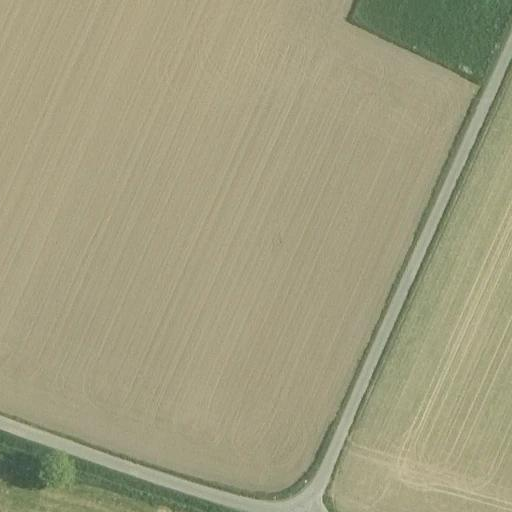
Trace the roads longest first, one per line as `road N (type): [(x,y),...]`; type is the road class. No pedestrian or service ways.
road 1 (residential): [(310,511),(511,59)]
road 2 (residential): [(0,419),(265,511)]
